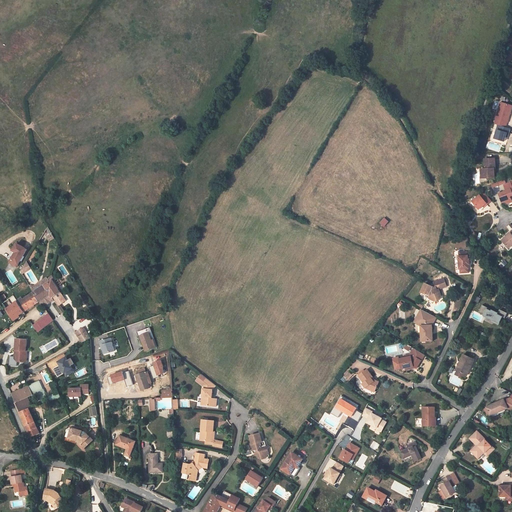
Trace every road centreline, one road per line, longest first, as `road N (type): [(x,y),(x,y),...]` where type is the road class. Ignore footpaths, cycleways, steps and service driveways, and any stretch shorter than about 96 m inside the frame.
road 1 (track): [(375,0),(362,72),(451,206)]
road 2 (track): [(511,20),(451,206)]
